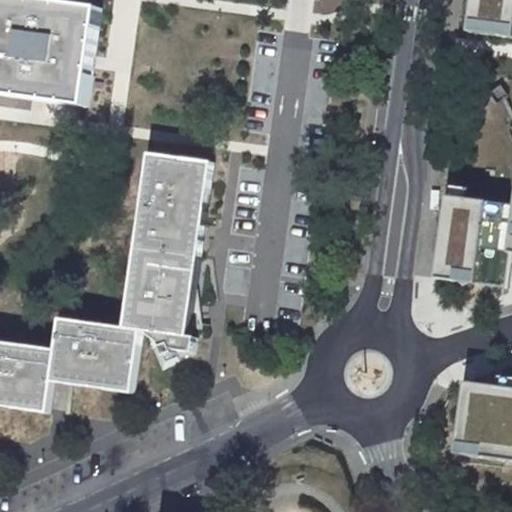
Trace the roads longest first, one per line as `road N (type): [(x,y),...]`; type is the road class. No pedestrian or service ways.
road 1 (unclassified): [(83,511),(330,395)]
road 2 (unclassified): [(371,334),(397,222),(401,116)]
